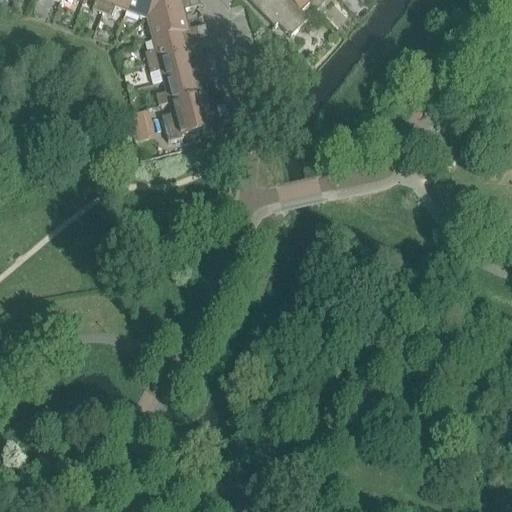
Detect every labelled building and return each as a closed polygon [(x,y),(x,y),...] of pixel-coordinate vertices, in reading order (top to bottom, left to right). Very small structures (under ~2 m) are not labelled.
[(92,13),(102,17),(108,0),(85,0),(96,4),(92,13)] [(108,0),(102,17),(112,20),(115,11),(126,15),(131,0),(108,0)] [(131,0),(126,15),(146,22),(170,0),(131,0)] [(170,0),(146,22),(152,43),(190,33),(185,13),(200,9),(197,0),(170,0)] [(310,6),(303,0),(251,0),(248,3),(275,30),(278,27),(290,40),(309,22),(302,14),(309,7),(310,6)] [(303,0),(310,6),(309,7),(316,14),(325,6),(318,0),(303,0)] [(145,57),(148,67),(196,54),(195,49),(199,42),(208,40),(205,29),(190,33),(152,43),(155,55),(145,57)] [(196,54),(148,67),(150,77),(160,75),(163,85),(217,71),(214,61),(205,64),(197,59),(196,54)] [(219,81),(217,71),(163,85),(166,96),(156,99),(159,110),(168,107),(168,106),(207,96),(206,91),(210,84),(219,81)] [(168,106),(168,107),(171,118),(162,120),(168,145),(185,141),(186,145),(223,135),(221,127),(230,124),(226,106),(213,109),(210,107),(207,96),(168,106)] [(136,131),(138,131),(150,128),(147,115),(134,117),(133,117),(136,131)]
